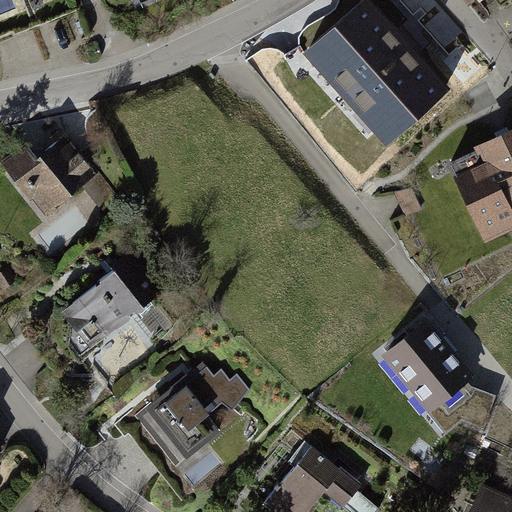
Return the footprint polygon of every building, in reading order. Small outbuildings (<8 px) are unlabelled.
[(406,0),(358,0),(333,23),(414,111),(465,64),(406,0)] [(483,150),(454,163),(485,231),(511,219),(511,130),(480,145),(483,150)] [(30,141),(6,160),(48,213),(86,183),(107,210),(121,198),(68,131),(40,154),(30,141)] [(121,269),(65,312),(94,350),(137,317),(155,340),(176,324),(147,286),(156,279),(133,249),(115,262),(121,269)] [(476,376),(428,314),(381,351),(430,412),(476,376)] [(160,405),(140,421),(165,455),(182,442),(189,452),(240,413),(231,401),(236,397),(212,366),(205,371),(197,360),(152,395),(160,405)] [(314,443),(266,500),(280,511),(306,511),(326,489),(354,511),(377,511),(380,508),(360,491),(365,485),(314,443)] [(511,511),(511,492),(484,480),(470,511),(511,511)]
